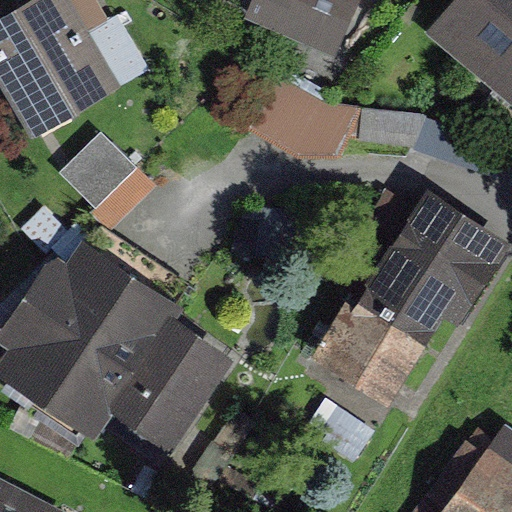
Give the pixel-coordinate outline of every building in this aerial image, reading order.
[(130,72),(77,0),(62,0),(0,45),(0,67),(48,132),(130,72)] [(363,0),(269,0),(356,26),(363,0)] [(511,0),(459,0),(438,26),(511,85),(511,0)] [(251,59),(239,115),(350,138),(362,83),(251,59)] [(107,109),(64,151),(119,206),(162,163),(107,109)] [(511,260),(432,202),(312,364),(390,422),(511,260)] [(221,347),(80,244),(5,345),(145,449),(221,347)] [(511,511),(511,464),(501,458),(464,511),(511,511)] [(58,511),(0,480),(0,511),(58,511)]
